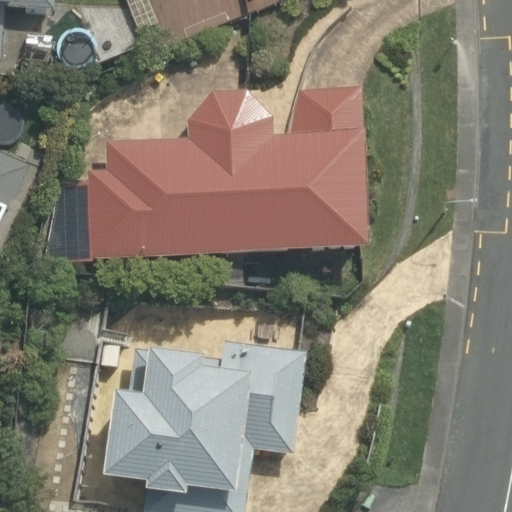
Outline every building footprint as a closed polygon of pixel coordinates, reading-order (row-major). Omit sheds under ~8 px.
[(0,0),(0,63),(0,64),(5,9),(50,13),(51,0),(0,0)] [(362,138),(364,94),(299,92),(288,140),(272,141),(273,122),(248,95),(212,95),(189,125),(189,144),(107,146),(108,175),(89,176),(89,187),(60,186),(44,267),(94,264),(94,261),(370,252),(366,138),(362,138)] [(0,152),(0,217),(25,165),(0,152)] [(216,291),(244,290),(243,268),(215,268),(216,291)] [(142,511),(246,511),(254,449),(294,454),(307,355),(225,345),(222,365),(135,354),(130,398),(117,396),(106,482),(146,487),(142,511)]
